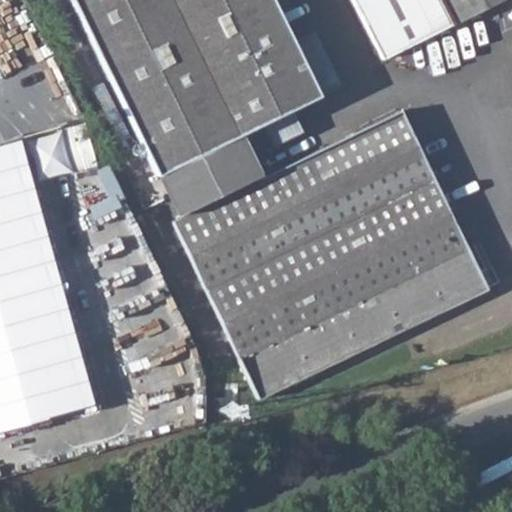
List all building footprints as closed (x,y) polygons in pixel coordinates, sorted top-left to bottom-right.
[(68,0),(154,176),(235,136),(316,97),(269,0),(68,0)] [(350,0),(381,60),(498,0),(350,0)] [(175,221),(172,223),(257,400),(485,290),(399,113),(257,182),(175,221)] [(154,176),(175,221),(257,182),(235,136),(154,176)] [(0,144),(0,430),(53,415),(96,402),(17,139),(0,144)]
